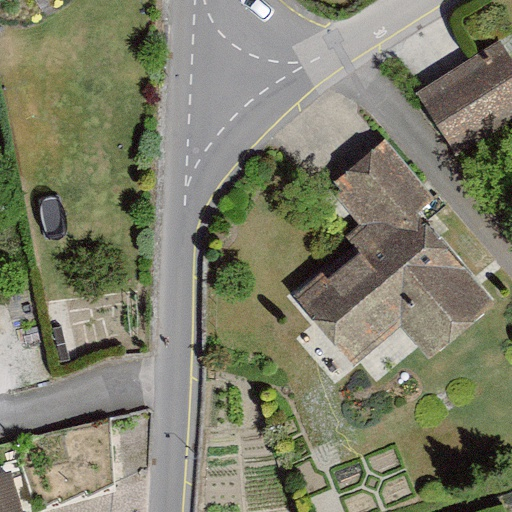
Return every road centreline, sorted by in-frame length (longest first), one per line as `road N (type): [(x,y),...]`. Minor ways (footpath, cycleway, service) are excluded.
road 1 (residential): [(190,96),(166,511)]
road 2 (unknown): [(342,45),(511,274)]
road 3 (residential): [(414,0),(307,65),(190,96)]
road 4 (unknown): [(0,425),(74,391),(174,369)]
